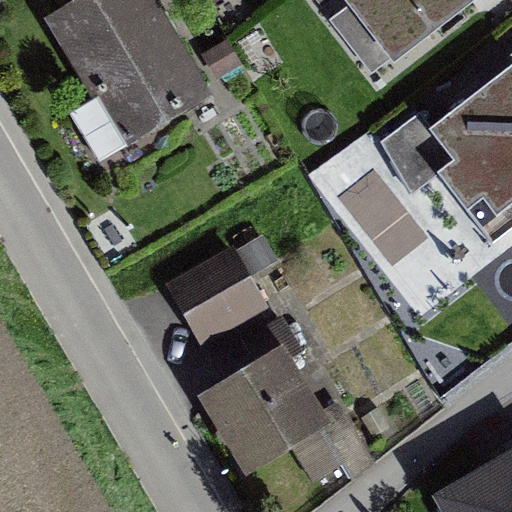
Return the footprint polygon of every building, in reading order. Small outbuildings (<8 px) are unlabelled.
[(82,0),(43,23),(90,103),(70,115),(99,165),(213,98),(155,0),(82,0)] [(342,0),(339,2),(346,11),(329,24),(371,78),(389,64),(395,72),(486,0),(342,0)] [(508,69),(431,130),(420,115),(379,146),(412,198),(437,181),(493,250),(511,235),(511,56),(505,61),(508,69)] [(297,160),(308,176),(319,167),(308,152),(297,160)] [(233,250),(166,288),(202,350),(269,312),(233,250)] [(253,367),(197,401),(246,482),(293,453),(312,484),(340,467),(350,485),(378,468),(339,404),(322,414),(291,363),(304,355),(282,319),(240,344),(253,367)] [(511,511),(511,464),(445,503),(450,511),(511,511)]
